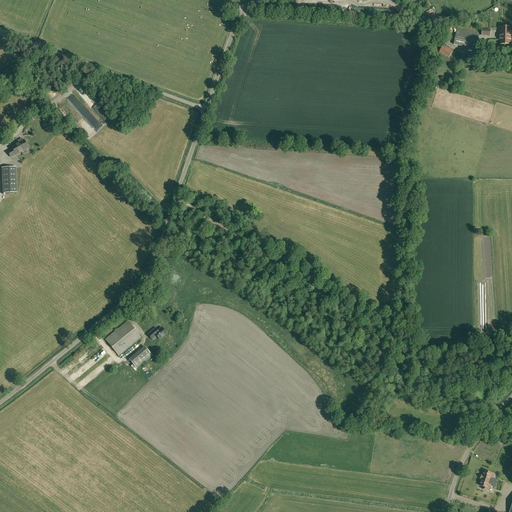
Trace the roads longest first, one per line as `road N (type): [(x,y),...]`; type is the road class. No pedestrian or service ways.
road 1 (track): [(175,199),(403,348),(511,346)]
road 2 (unclassified): [(0,403),(146,276),(205,110)]
road 3 (track): [(429,30),(239,16)]
road 4 (unclassified): [(445,511),(468,450),(511,396)]
road 5 (unclassified): [(205,110),(252,0)]
